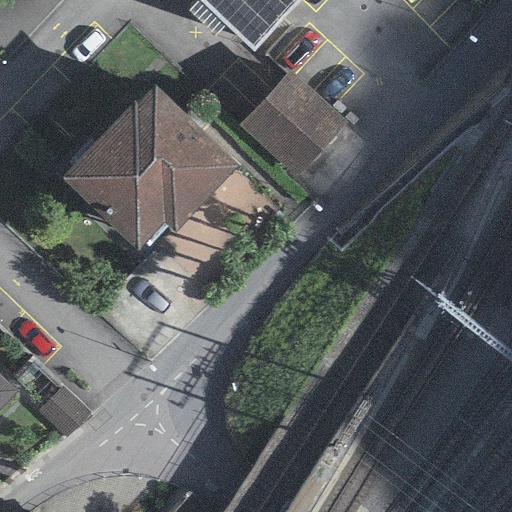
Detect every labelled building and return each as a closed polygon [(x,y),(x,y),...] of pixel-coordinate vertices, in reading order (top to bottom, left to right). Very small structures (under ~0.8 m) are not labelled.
[(279,0),(224,0),(254,27),(279,0)] [(347,114),(290,60),(240,114),(297,167),(347,114)] [(240,146),(151,61),(59,156),(137,230),(163,203),(175,214),(240,146)] [(0,392),(17,375),(0,358),(0,392)] [(46,511),(29,489),(1,511),(46,511)]
